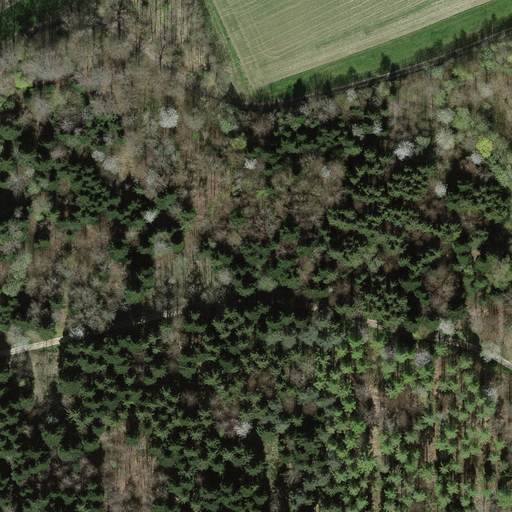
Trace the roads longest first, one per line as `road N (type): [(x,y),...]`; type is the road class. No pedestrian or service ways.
road 1 (track): [(511,29),(270,105),(211,98),(114,30),(81,18),(44,24),(0,53)]
road 2 (track): [(0,352),(213,301),(261,298),(482,346),(511,362)]
